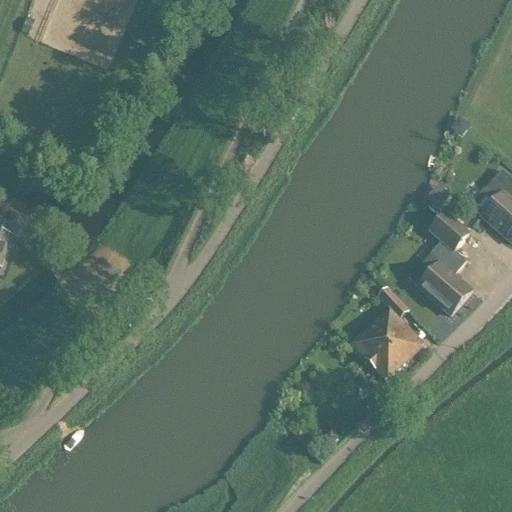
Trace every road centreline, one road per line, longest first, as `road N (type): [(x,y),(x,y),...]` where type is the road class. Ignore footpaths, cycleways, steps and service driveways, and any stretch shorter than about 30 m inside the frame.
road 1 (unclassified): [(0,475),(132,355),(209,265),(370,0)]
road 2 (unclassified): [(297,511),(511,289)]
